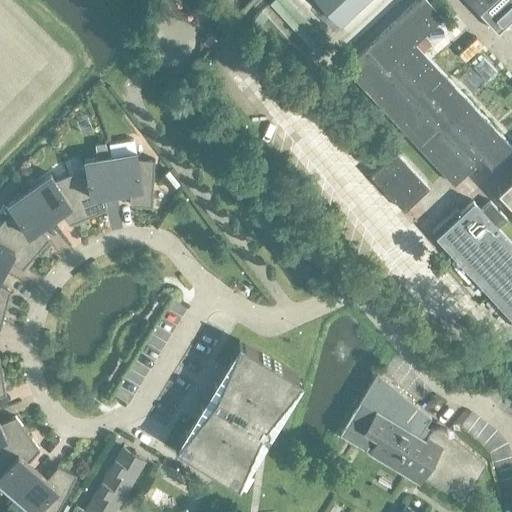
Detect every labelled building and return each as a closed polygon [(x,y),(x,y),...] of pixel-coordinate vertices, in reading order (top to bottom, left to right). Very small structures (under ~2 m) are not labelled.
[(315,0),(339,25),(366,0),(315,0)] [(415,0),(345,66),(454,183),(482,157),(491,168),(511,148),(511,145),(415,42),(443,16),(428,0),(415,0)] [(511,0),(469,0),(479,11),(490,0),(511,0)] [(135,150),(110,155),(115,189),(127,187),(130,204),(151,205),(154,158),(137,158),(135,150)] [(396,150),(371,174),(404,210),(430,186),(396,150)] [(85,166),(69,173),(87,216),(106,208),(103,191),(115,189),(110,155),(84,159),(85,166)] [(50,173),(29,188),(49,217),(59,210),(69,224),(87,216),(69,173),(54,179),(50,173)] [(165,181),(170,187),(175,188),(180,184),(173,175),(165,181)] [(11,209),(0,222),(35,253),(49,238),(39,224),(49,217),(29,188),(7,204),(11,209)] [(511,243),(472,201),(460,212),(457,207),(432,230),(436,234),(511,316),(511,243)] [(0,270),(1,271),(7,260),(22,268),(35,253),(0,222),(0,270)] [(0,307),(5,309),(10,289),(0,284),(0,272),(1,271),(0,270),(0,307)] [(180,447),(179,449),(233,481),(234,480),(232,479),(241,466),(244,468),(258,437),(253,434),(256,429),(260,432),(261,432),(262,433),(263,433),(264,433),(265,432),(266,432),(267,431),(268,430),(269,429),(269,427),(269,426),(269,425),(268,424),(268,423),(267,423),(266,422),(262,419),(265,415),(270,418),(291,392),(287,389),(295,376),(297,377),(298,376),(244,343),(243,344),(245,345),(237,359),(233,356),(219,387),(221,388),(217,394),(216,393),(211,400),(213,401),(209,408),(207,407),(186,433),(190,435),(182,448),(180,447)] [(342,428),(339,433),(344,436),(384,461),(387,457),(406,468),(404,472),(419,481),(422,475),(463,500),(486,461),(447,429),(446,429),(445,428),(444,427),(443,427),(442,427),(439,426),(438,426),(437,426),(436,427),(435,427),(434,427),(433,428),(432,428),(431,429),(430,430),(429,431),(428,432),(428,433),(427,434),(424,439),(419,435),(431,416),(376,372),(342,428)] [(0,451),(27,432),(15,415),(0,421),(0,451)] [(0,482),(16,497),(37,469),(28,461),(39,448),(27,432),(0,451),(0,482)] [(85,509),(76,504),(70,511),(112,511),(145,459),(123,446),(85,509)] [(37,469),(16,497),(33,511),(34,511),(39,507),(48,511),(56,511),(76,474),(58,464),(46,477),(37,469)]
